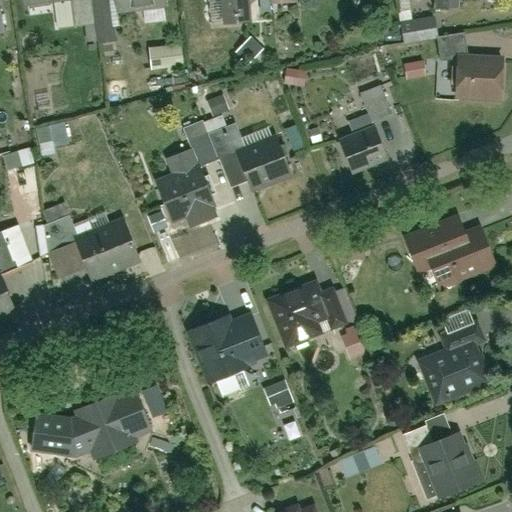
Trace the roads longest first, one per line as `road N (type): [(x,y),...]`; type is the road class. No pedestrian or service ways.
road 1 (residential): [(0,349),(511,146)]
road 2 (unknown): [(170,278),(247,483)]
